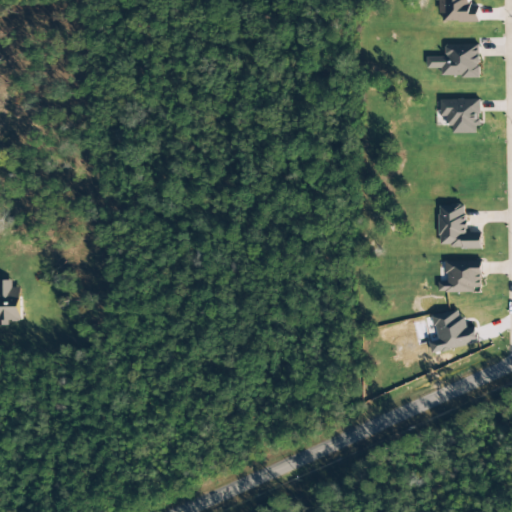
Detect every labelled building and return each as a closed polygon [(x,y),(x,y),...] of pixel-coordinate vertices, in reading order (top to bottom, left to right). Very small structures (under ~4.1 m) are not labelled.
[(479,21),(479,8),(471,8),(471,0),(438,0),(440,22),(479,21)] [(427,57),(427,69),(442,69),(442,77),(479,77),(479,45),(445,45),(445,57),(427,57)] [(479,99),(440,100),(441,117),(451,116),(451,134),(479,133),(479,99)] [(440,248),(482,247),(481,233),(466,233),(466,205),(439,206),(440,248)] [(481,261),(446,262),(446,282),(439,282),(439,293),(482,292),(481,261)] [(0,321),(21,321),(21,288),(13,288),(13,281),(0,280),(0,321)] [(479,345),(476,328),(467,330),(464,311),(434,315),(438,341),(430,342),(431,352),(479,345)]
